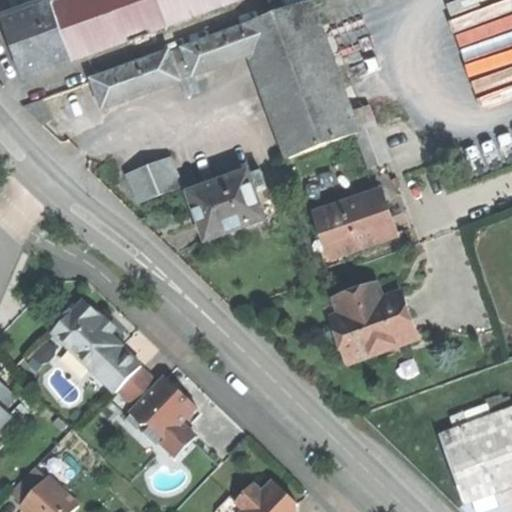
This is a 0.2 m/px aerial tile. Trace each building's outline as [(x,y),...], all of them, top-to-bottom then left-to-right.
[(17,16),(4,20),(26,80),(129,43),(150,35),(245,0),(60,0),(53,3),(17,16)] [(10,0),(17,16),(53,3),(52,0),(10,0)] [(312,3),(241,28),(251,57),(288,160),(358,135),(360,134),(353,115),(312,3)] [(241,28),(185,48),(190,61),(195,76),(251,57),(241,28)] [(150,35),(129,43),(136,61),(156,53),(150,35)] [(185,48),(170,53),(175,66),(190,61),(185,48)] [(170,53),(94,81),(104,109),(180,82),(175,66),(170,53)] [(369,110),(353,115),(360,134),(376,130),(369,110)] [(360,134),(358,135),(369,167),(389,161),(378,129),(376,130),(360,134)] [(171,160),(130,176),(139,201),(181,187),(171,160)] [(261,173),(250,177),(256,193),(267,189),(261,173)] [(249,174),(190,194),(207,241),(265,221),(256,193),(250,177),(249,174)] [(382,195),(365,201),(369,213),(386,207),(384,202),(382,195)] [(365,201),(318,217),(325,239),(334,262),(349,257),(397,240),(386,207),(369,213),(365,201)] [(325,239),(316,242),(326,271),(351,262),(349,257),(334,262),(325,239)] [(378,289),(337,303),(342,318),(335,321),(351,366),(417,343),(408,316),(401,298),(383,304),(378,289)] [(115,398),(117,395),(139,372),(118,348),(119,345),(103,333),(98,328),(102,323),(80,304),(50,334),(115,398)] [(52,345),(33,353),(38,366),(57,357),(52,345)] [(155,385),(139,372),(117,395),(133,408),(127,414),(139,427),(147,426),(161,440),(157,444),(172,458),(191,437),(177,424),(192,408),(183,398),(177,392),(174,395),(158,381),(155,385)] [(0,428),(9,420),(0,412),(0,410),(11,401),(0,390),(0,428)] [(511,411),(500,416),(504,428),(511,425),(511,411)] [(468,415),(455,419),(459,430),(472,426),(468,415)] [(459,430),(443,437),(469,508),(511,491),(511,425),(504,428),(500,416),(472,426),(459,430)] [(45,484),(31,473),(11,497),(21,506),(19,509),(22,511),(71,511),(75,508),(48,483),(45,484)] [(290,511),(297,507),(287,498),(272,485),(261,495),(250,486),(233,502),(242,511),(290,511)]
